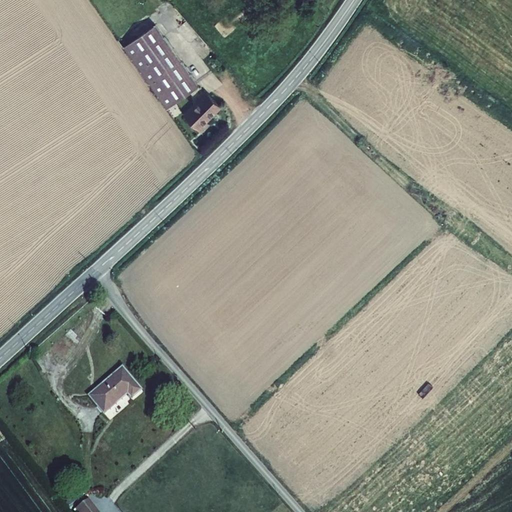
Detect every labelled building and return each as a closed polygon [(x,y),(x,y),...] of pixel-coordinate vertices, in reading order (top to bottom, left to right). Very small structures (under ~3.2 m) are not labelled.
[(202,88),(158,27),(128,49),(171,110),(202,88)] [(211,95),(190,117),(204,133),(213,124),(210,121),(224,107),(211,95)] [(115,361),(83,389),(97,406),(120,386),(124,391),(133,383),(115,361)] [(104,414),(109,420),(131,400),(126,394),(104,414)] [(67,500),(75,511),(97,511),(80,490),(67,500)]
